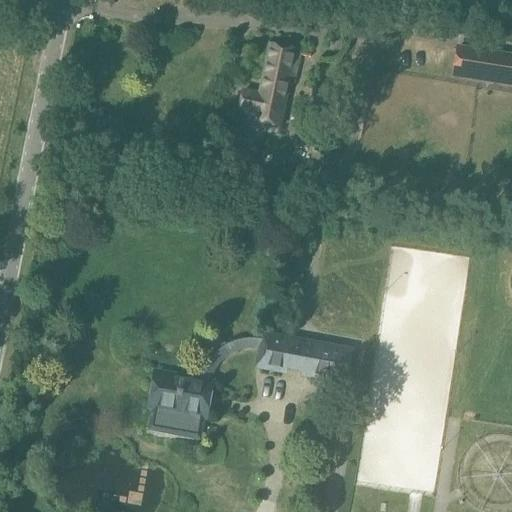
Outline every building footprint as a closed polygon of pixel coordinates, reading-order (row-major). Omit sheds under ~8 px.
[(269,46),(259,94),(243,90),(239,113),(260,117),(259,122),(280,127),(288,86),(292,87),(299,52),(269,46)] [(511,86),(511,54),(456,46),(451,77),(511,86)] [(511,87),(455,82),(454,96),(511,102),(511,87)] [(245,172),(226,168),(221,185),(242,189),(246,188),(248,185),(249,179),(248,175),(245,172)] [(199,380),(211,383),(213,376),(216,370),(222,362),(230,355),(239,352),(250,350),(257,350),(254,369),(286,374),(289,368),(300,370),(300,377),(346,386),(354,349),(261,332),(259,339),(251,338),(241,339),(227,344),(216,352),(208,361),(203,369),(199,380)] [(157,372),(150,409),(154,410),(150,430),(169,433),(199,439),(203,417),(205,418),(211,383),(199,380),(157,372)]
